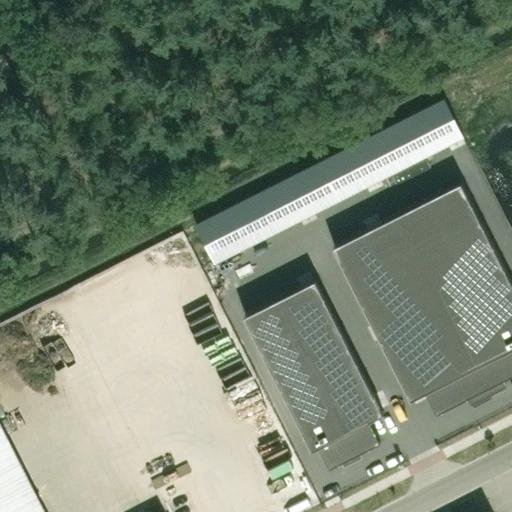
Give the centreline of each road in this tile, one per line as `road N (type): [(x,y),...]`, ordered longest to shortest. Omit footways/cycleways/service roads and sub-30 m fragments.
road 1 (track): [(0,63),(121,0)]
road 2 (unclassified): [(401,511),(511,455)]
